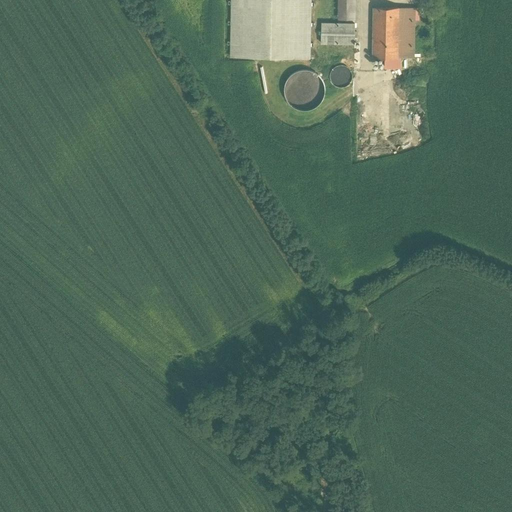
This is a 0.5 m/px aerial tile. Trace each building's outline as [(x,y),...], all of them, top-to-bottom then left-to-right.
[(232,0),(230,60),(311,63),(311,0),(232,0)] [(351,0),(334,0),(334,21),(322,21),(321,41),(350,41),(351,0)] [(412,9),(373,8),(372,60),(383,60),(382,69),(397,69),(397,59),(411,59),(412,9)] [(345,67),(344,66),(340,65),(337,66),(334,67),(330,71),(330,74),(330,79),(332,82),(336,84),(340,85),(343,84),(346,82),(347,80),(349,77),(349,73),(348,70),(345,67)] [(307,69),(300,68),(293,69),(286,73),(284,76),(280,82),(279,86),(279,93),(282,100),(285,103),(290,107),(300,110),(307,109),(314,104),(318,99),(320,93),(320,86),(318,79),(313,73),(307,69)]
